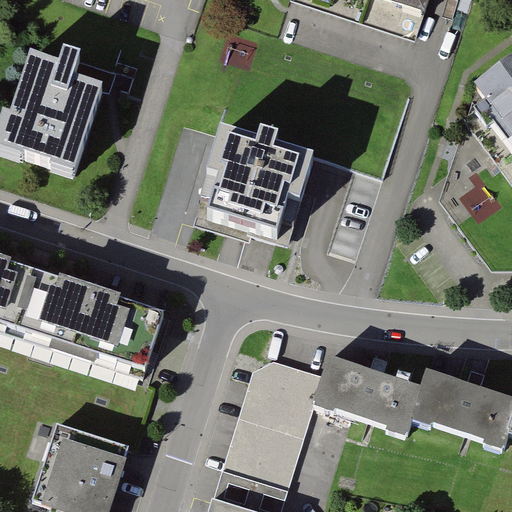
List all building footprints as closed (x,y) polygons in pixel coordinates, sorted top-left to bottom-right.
[(438,0),(345,0),(431,26),(438,0)] [(105,85),(24,59),(0,131),(0,155),(73,180),(105,85)] [(511,66),(476,94),(511,141),(511,66)] [(316,160),(222,131),(195,217),(288,246),(316,160)] [(168,321),(0,264),(0,339),(146,389),(168,321)] [(511,438),(511,401),(430,378),(426,391),(330,363),(326,378),(274,363),(254,375),(212,511),(287,511),(317,412),(405,439),(411,419),(509,449),(511,438)] [(115,511),(136,456),(63,430),(35,508),(43,511),(115,511)]
